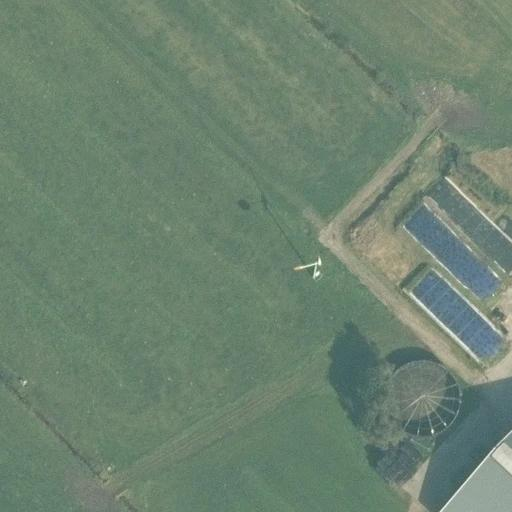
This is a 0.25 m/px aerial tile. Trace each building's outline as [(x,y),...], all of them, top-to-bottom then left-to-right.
[(463,215),(511,278),(511,223),(490,195),(463,215)] [(501,343),(429,268),(406,289),(478,365),(501,343)] [(376,280),(366,288),(383,312),(393,304),(376,280)] [(428,365),(419,365),(413,366),(407,367),(402,370),(397,374),(392,378),(390,382),(387,387),(384,393),(384,398),(383,404),(383,409),(385,415),(387,421),(391,427),(394,431),(406,438),(411,440),(418,441),(424,441),(431,440),(436,438),(442,435),(447,431),(451,427),(454,422),(457,417),(458,412),(459,408),(459,403),(459,399),(458,395),(457,391),(457,389),(453,382),(449,376),(444,372),(438,369),(433,367),(428,365)] [(511,439),(492,462),(511,480),(511,439)] [(412,472),(400,490),(416,501),(428,484),(412,472)]
